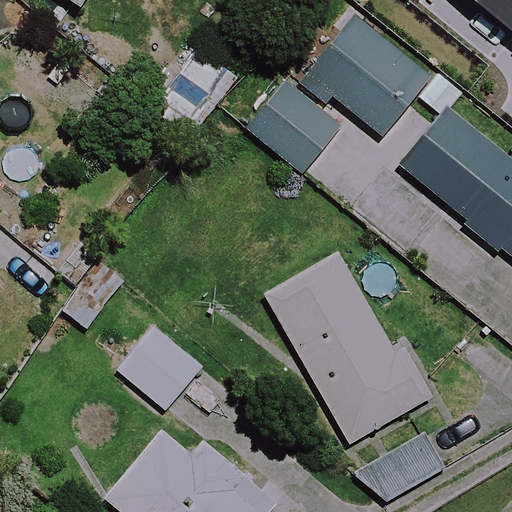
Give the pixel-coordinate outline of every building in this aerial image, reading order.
[(511,87),(498,104),(511,115),(511,87)] [(511,167),(445,114),(359,221),(403,256),(412,245),(463,286),(494,248),(511,262),(511,167)] [(422,402),(338,254),(261,297),(346,445),(422,402)] [(200,368),(151,327),(114,372),(162,413),(200,368)] [(268,511),(275,505),(202,444),(191,458),(159,432),(104,498),(119,511),(268,511)] [(442,468),(421,432),(357,471),(378,506),(442,468)]
